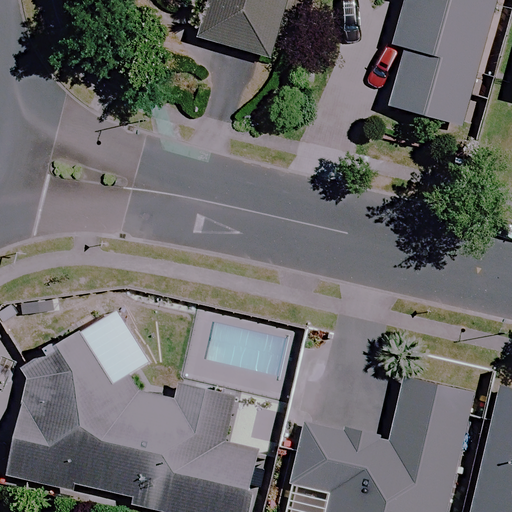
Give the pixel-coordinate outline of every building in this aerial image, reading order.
[(207,0),(197,40),(269,60),(285,0),(207,0)] [(404,0),(406,1),(394,48),(403,51),(388,110),(460,129),(493,0),(404,0)] [(175,402),(28,373),(23,399),(0,394),(0,453),(7,455),(3,477),(133,502),(132,508),(151,511),(245,511),(258,451),(222,444),(231,400),(178,390),(175,402)] [(442,511),(469,394),(401,378),(396,402),(340,389),(331,431),(301,425),(287,487),(328,496),(324,511),(442,511)] [(511,511),(511,391),(493,387),(463,511),(511,511)]
